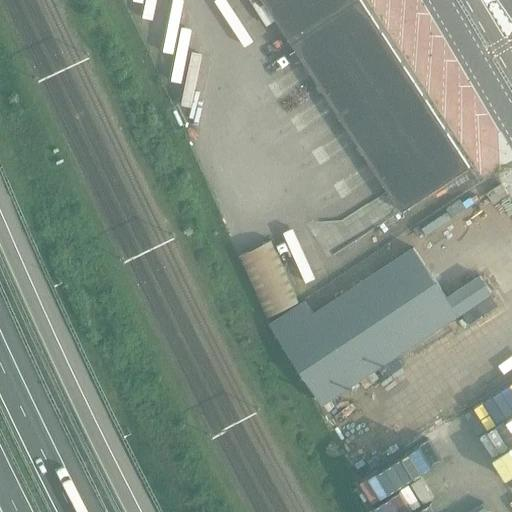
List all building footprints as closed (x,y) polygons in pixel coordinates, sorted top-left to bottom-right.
[(470,167),(360,0),(263,0),(402,211),(470,167)] [(494,205),(508,195),(501,184),(487,194),(494,205)] [(272,241),(242,254),(269,315),(299,302),(272,241)] [(305,300),(271,324),(323,404),(464,312),(471,322),(499,305),(480,276),(447,298),(414,248),(315,314),(305,300)] [(511,444),(502,450),(511,467),(511,444)] [(471,511),(459,493),(429,511),(471,511)]
